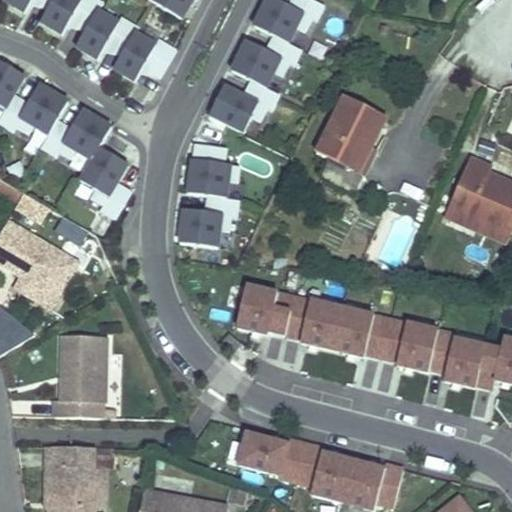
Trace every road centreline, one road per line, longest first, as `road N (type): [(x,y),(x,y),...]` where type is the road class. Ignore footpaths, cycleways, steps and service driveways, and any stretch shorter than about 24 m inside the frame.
road 1 (residential): [(511,480),(477,455),(267,404),(204,366),(179,331),(150,233),(167,146)]
road 2 (residential): [(0,39),(43,54),(167,146)]
road 3 (residential): [(167,146),(236,0)]
